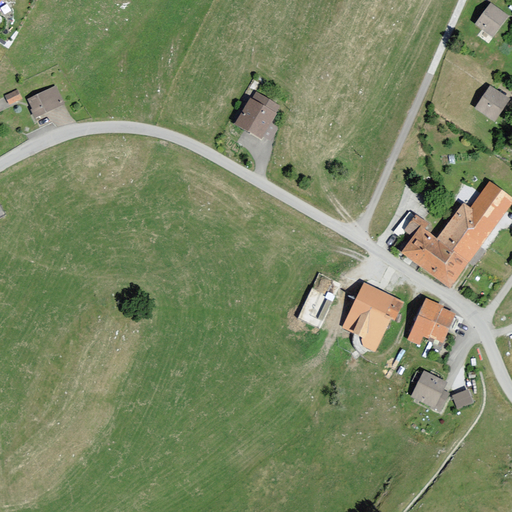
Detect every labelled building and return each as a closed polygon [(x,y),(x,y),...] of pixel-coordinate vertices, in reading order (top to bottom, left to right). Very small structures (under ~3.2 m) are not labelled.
[(509,21),(489,8),(473,31),(493,45),(509,21)] [(23,103),(34,123),(63,108),(52,88),(23,103)] [(509,103),(487,89),(472,113),(495,126),(509,103)] [(2,96),(6,105),(17,101),(13,92),(2,96)] [(230,125),(257,141),(277,108),(250,92),(230,125)] [(397,257),(445,291),(510,200),(487,184),(468,211),(460,205),(433,243),(416,231),(397,257)] [(320,271),(300,318),(320,326),(332,298),(325,295),(333,277),(320,271)] [(153,286),(133,286),(133,308),(153,309),(153,286)] [(403,305),(361,286),(341,331),(359,338),(357,345),(375,353),(389,321),(394,323),(403,305)] [(453,315),(422,302),(406,341),(418,346),(422,337),(441,345),(453,315)] [(446,384),(419,374),(409,400),(436,411),(446,384)] [(466,391),(449,397),(455,411),(471,405),(466,391)]
